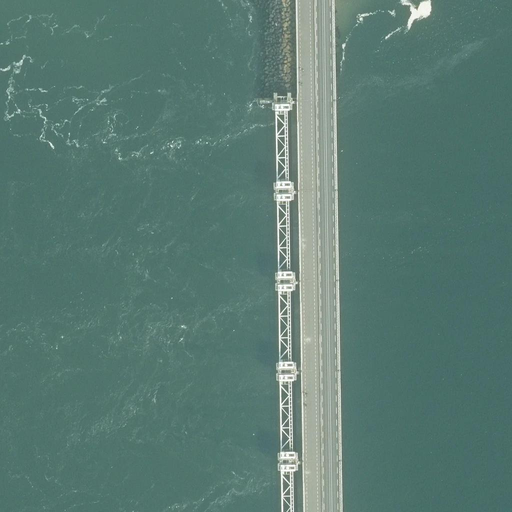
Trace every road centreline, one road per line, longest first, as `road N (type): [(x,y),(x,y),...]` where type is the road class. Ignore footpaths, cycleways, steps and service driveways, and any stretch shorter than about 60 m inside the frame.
road 1 (primary): [(331,511),(323,0)]
road 2 (unclassified): [(312,511),(304,0)]
